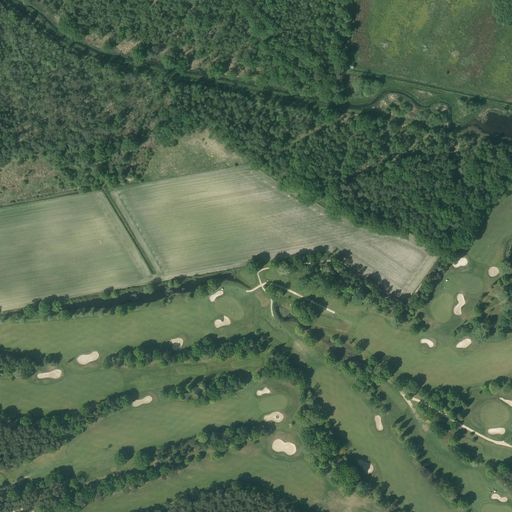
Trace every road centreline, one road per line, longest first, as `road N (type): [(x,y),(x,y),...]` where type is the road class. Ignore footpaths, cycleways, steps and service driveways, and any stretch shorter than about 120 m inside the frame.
road 1 (track): [(354,0),(348,71),(511,106)]
road 2 (track): [(511,144),(342,110)]
